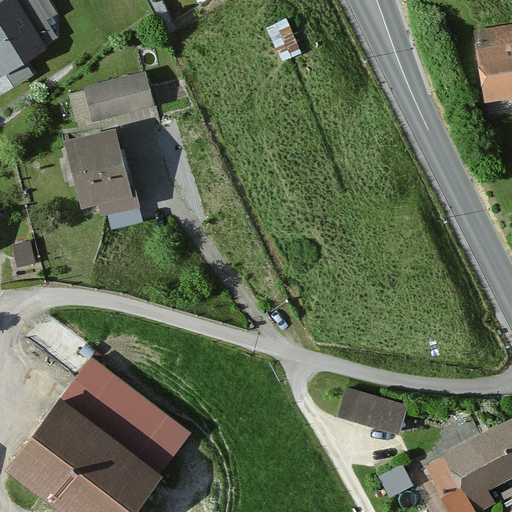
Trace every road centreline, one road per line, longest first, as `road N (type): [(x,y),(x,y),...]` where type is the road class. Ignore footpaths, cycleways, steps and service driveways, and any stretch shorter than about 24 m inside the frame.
road 1 (residential): [(511,379),(471,387),(386,381),(104,300),(48,300),(15,314),(0,352)]
road 2 (secondary): [(511,311),(368,0)]
